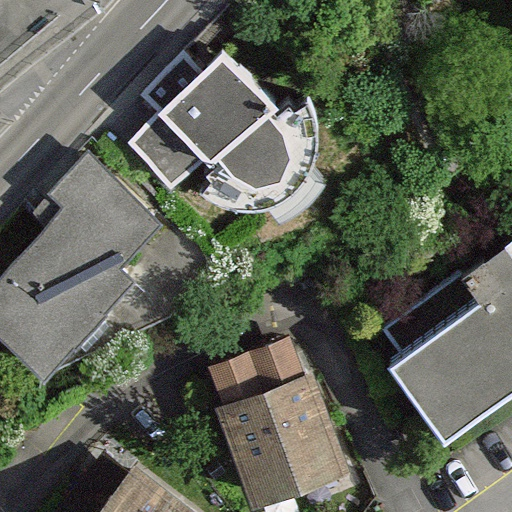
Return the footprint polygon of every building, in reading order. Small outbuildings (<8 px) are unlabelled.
[(162,110),(128,145),(172,188),(183,179),(206,196),(240,210),(278,201),(303,181),(319,151),(319,122),(303,92),(285,106),(218,40),(196,62),(183,47),(140,93),(162,110)] [(157,219),(94,161),(43,217),(58,231),(0,293),(0,330),(49,376),(136,282),(116,263),(157,219)] [(394,359),(448,436),(511,392),(511,234),(455,275),(475,304),(394,359)] [(299,337),(207,371),(258,510),(351,476),(299,337)] [(197,511),(133,460),(90,511),(197,511)]
